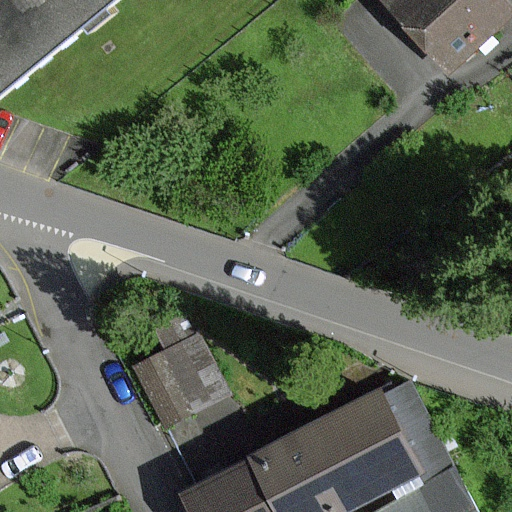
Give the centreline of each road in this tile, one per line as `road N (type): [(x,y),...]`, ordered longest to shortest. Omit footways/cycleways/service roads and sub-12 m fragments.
road 1 (unclassified): [(511,357),(24,198)]
road 2 (residential): [(24,198),(22,220),(167,511)]
